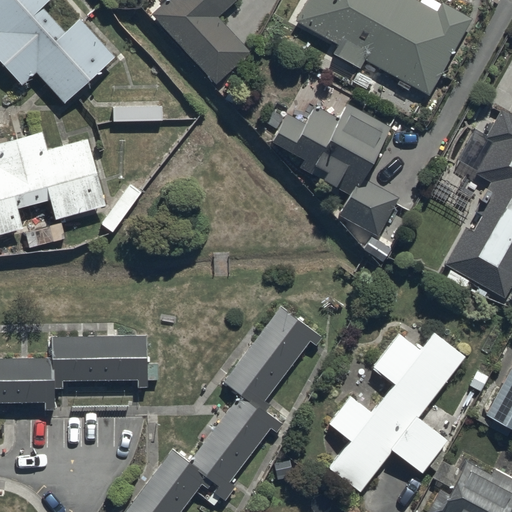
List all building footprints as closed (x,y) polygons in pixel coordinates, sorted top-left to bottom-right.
[(64,105),(114,59),(79,20),(65,34),(41,8),(50,0),(0,0),(0,66),(20,88),(35,74),(64,105)] [(166,0),(150,16),(217,87),(251,55),(217,19),(236,0),(166,0)] [(429,0),(420,0),(418,3),(413,0),(303,0),(291,20),(331,44),(324,56),(353,73),(356,68),(360,70),(366,60),(426,96),(471,21),(441,2),(439,6),(429,0)] [(162,102),(112,103),(113,123),(163,121),(162,102)] [(287,116),(272,144),(302,160),(297,169),(351,196),(340,217),(379,237),(401,199),(364,180),(391,128),(347,106),(339,121),(313,108),(305,125),(287,116)] [(473,233),(464,229),(444,265),(505,298),(511,285),(511,117),(499,110),(483,139),(491,143),(474,174),(489,183),(473,213),(482,218),(473,233)] [(42,132),(0,144),(0,238),(24,232),(18,211),(48,202),(54,224),(105,210),(86,141),(47,151),(42,132)] [(238,396),(187,462),(172,450),(124,511),(182,511),(202,487),(222,504),(235,488),(229,483),(270,430),(276,434),(283,426),(267,414),(272,407),(265,402),(310,344),(315,348),(325,336),(284,304),(222,383),(238,396)] [(52,355),(0,356),(0,401),(43,400),(44,409),(56,409),(56,387),(63,387),(63,380),(137,378),(137,387),(148,387),(147,333),(51,335),(52,355)] [(370,371),(391,387),(370,415),(348,398),(327,426),(347,442),(326,469),(359,494),(391,453),(421,476),(447,442),(417,419),(463,359),(431,334),(418,351),(397,335),(370,371)] [(511,364),(483,418),(511,433),(511,364)] [(490,476),(466,464),(462,472),(440,462),(432,479),(450,489),(446,496),(437,491),(426,511),(511,511),(511,479),(493,470),(490,476)]
